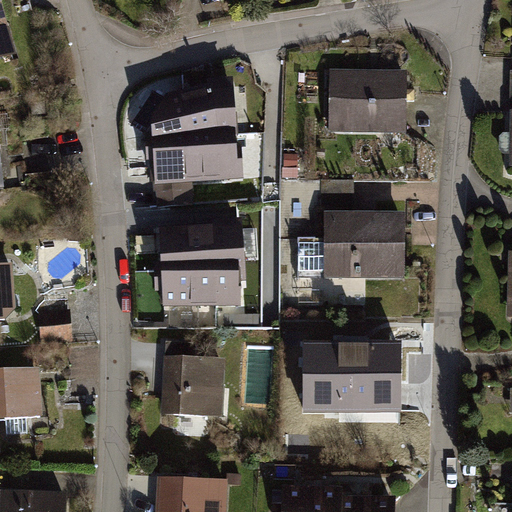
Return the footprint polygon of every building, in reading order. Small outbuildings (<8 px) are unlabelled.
[(0,57),(15,53),(0,4),(0,57)] [(406,70),(328,69),(327,129),(404,131),(406,70)] [(227,92),(178,95),(179,116),(166,117),(167,150),(238,148),(237,111),(229,112),(227,92)] [(323,238),(296,238),(296,277),(405,278),(405,212),(323,212),(323,238)] [(199,226),(155,230),(160,294),(208,291),(208,273),(229,272),(227,233),(200,234),(199,226)] [(511,250),(505,250),(503,317),(511,317),(511,250)] [(9,264),(0,264),(0,320),(3,320),(13,310),(9,264)] [(206,326),(206,301),(174,302),(175,326),(206,326)] [(46,339),(78,338),(77,308),(45,310),(46,339)] [(384,342),(298,343),(298,390),(336,390),(336,414),(384,413),(384,342)] [(224,359),(162,356),(158,414),(221,418),(224,359)] [(37,368),(0,369),(0,420),(40,418),(37,368)] [(224,511),(227,482),(155,477),(152,511),(224,511)] [(339,511),(342,496),(341,487),(281,486),(279,511),(339,511)] [(0,511),(63,511),(65,493),(0,489),(0,511)] [(394,511),(395,498),(342,496),(339,511),(394,511)]
